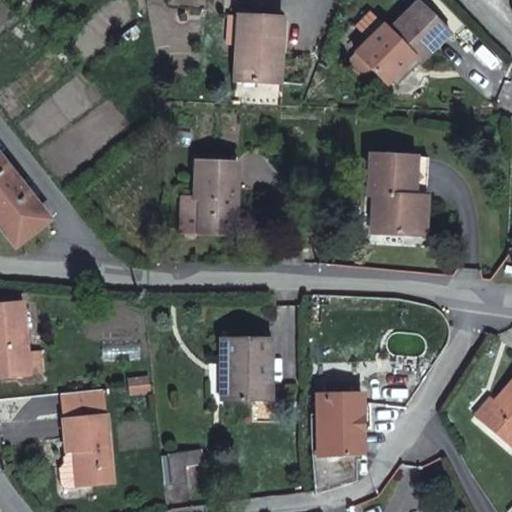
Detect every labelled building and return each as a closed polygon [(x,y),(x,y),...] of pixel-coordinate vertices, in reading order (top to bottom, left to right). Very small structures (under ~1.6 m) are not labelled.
[(450,31),(415,0),(413,0),(411,3),(387,29),(382,24),(368,40),(356,53),(388,83),(415,55),(422,61),(450,31)] [(353,27),(368,40),(382,24),(368,11),(353,27)] [(243,19),(240,83),(285,85),(287,22),(243,19)] [(422,166),(372,162),(368,203),(374,203),(383,204),(380,238),(423,243),(427,209),(417,207),(422,166)] [(0,163),(0,228),(14,246),(46,221),(0,163)] [(417,207),(427,209),(432,167),(422,166),(417,207)] [(199,236),(238,239),(243,171),(198,167),(194,206),(202,207),(199,236)] [(383,204),(374,203),(371,237),(380,238),(383,204)] [(182,235),(199,236),(202,207),(194,206),(184,206),(182,235)] [(56,373),(50,302),(10,304),(13,338),(19,338),(21,375),(56,373)] [(218,339),(217,364),(224,364),(223,398),(267,399),(268,340),(218,339)] [(151,376),(131,379),(133,388),(152,386),(151,376)] [(511,378),(510,376),(486,406),(472,423),(506,449),(511,440),(511,378)] [(152,386),(133,388),(134,399),(153,397),(152,386)] [(105,416),(104,402),(103,393),(61,397),(64,420),(105,416)] [(359,394),(321,394),(322,415),(316,416),(317,451),(311,451),(311,492),(353,478),(354,451),(360,451),(359,394)] [(472,423),(486,406),(482,403),(467,419),(472,423)] [(113,485),(105,416),(64,420),(68,454),(72,453),(76,489),(113,485)] [(72,453),(68,454),(63,458),(63,463),(58,469),(60,486),(64,489),(76,489),(72,453)] [(213,455),(199,456),(203,484),(217,482),(213,455)] [(199,456),(192,457),(195,485),(203,484),(199,456)]
